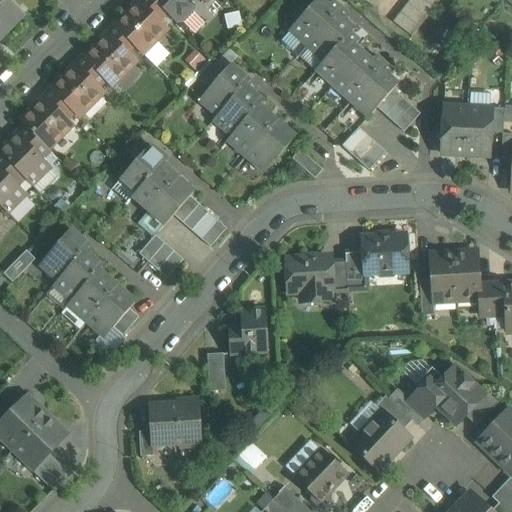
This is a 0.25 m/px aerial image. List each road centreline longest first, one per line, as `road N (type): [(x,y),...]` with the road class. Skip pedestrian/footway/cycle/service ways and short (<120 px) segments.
road 1 (residential): [(103,407),(293,208),(452,194),(511,227)]
road 2 (residential): [(103,407),(0,311)]
road 3 (residential): [(88,10),(0,102)]
